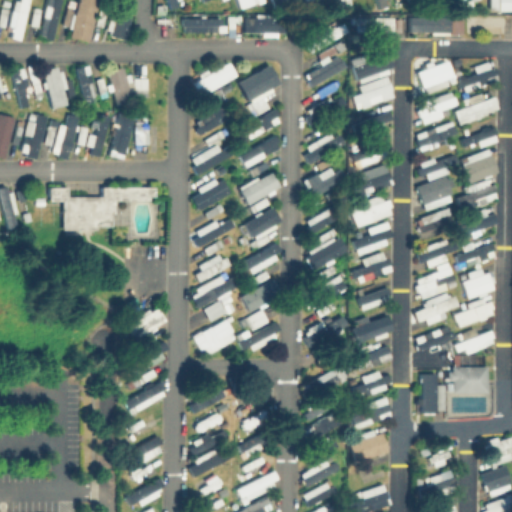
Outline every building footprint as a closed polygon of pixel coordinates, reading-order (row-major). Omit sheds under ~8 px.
[(28,0),(19,36),(8,33),(15,0),(28,0)] [(53,0),(61,2),(51,40),(39,37),(48,0),(53,0)] [(98,0),(87,42),(68,36),(71,27),(64,25),(68,10),(74,12),(77,0),(98,0)] [(123,0),(134,3),(123,39),(107,34),(116,0),(123,0)] [(232,0),(234,8),(261,1),(260,0),(232,0)] [(372,0),(375,9),(385,6),(383,0),(372,0)] [(41,8),(36,26),(30,24),(34,6),(41,8)] [(448,9),(461,9),(461,29),(448,29),(448,33),(409,33),(409,9),(448,9)] [(389,32),(389,16),(348,16),(348,32),(389,32)] [(219,17),(178,18),(178,32),(219,31),(219,17)] [(239,31),(280,32),(280,18),(240,17),(239,31)] [(344,32),(340,22),(300,41),(304,51),(344,32)] [(393,65),(356,83),(349,66),(385,49),(393,65)] [(305,84),(341,68),(336,56),(300,72),(305,84)] [(449,77),(421,87),(416,70),(443,61),(449,77)] [(188,82),(195,95),(232,75),(224,62),(188,82)] [(242,100),(275,83),(265,63),(232,81),(242,100)] [(28,108),(19,110),(8,67),(16,65),(28,108)] [(131,102),(115,106),(106,69),(121,65),(131,102)] [(96,103),(85,105),(75,69),(87,66),(96,103)] [(65,105),(54,109),(41,71),(52,67),(65,105)] [(497,80),(463,93),(458,81),(493,68),(497,80)] [(107,94),(100,96),(95,79),(102,76),(107,94)] [(393,96),(355,110),(348,90),(385,76),(393,96)] [(10,94),(4,96),(0,81),(0,77),(5,77),(10,94)] [(42,95),(36,97),(31,79),(37,77),(42,95)] [(74,95),(68,96),(63,79),(69,77),(74,95)] [(454,105),(422,117),(419,111),(420,110),(437,103),(435,97),(449,92),(454,105)] [(481,94),(483,100),(492,97),(497,110),(458,125),(453,111),(469,105),(467,100),(481,94)] [(190,121),(196,133),(222,119),(216,107),(190,121)] [(275,119),(270,108),(243,123),(249,133),(275,119)] [(391,123),(365,134),(363,127),(355,131),(354,130),(352,126),(387,111),(391,123)] [(46,115),(35,159),(22,156),(33,112),(46,115)] [(109,118),(96,156),(87,153),(99,114),(109,118)] [(131,116),(122,158),(109,155),(118,114),(131,116)] [(78,119),(66,157),(51,152),(61,123),(65,124),(68,115),(78,119)] [(0,116),(11,119),(1,157),(0,156),(0,116)] [(443,137),(420,147),(415,135),(449,122),(454,133),(443,137)] [(479,128),(465,133),(463,128),(478,122),(479,128)] [(21,126),(16,143),(11,142),(15,124),(21,126)] [(86,126),(81,143),(75,142),(80,124),(86,126)] [(53,126),(48,144),(42,142),(47,125),(53,126)] [(144,125),(131,125),(131,143),(144,143),(144,125)] [(490,127),(495,141),(478,149),(474,140),(463,145),(460,139),(490,127)] [(329,137),(327,133),(298,150),(305,162),(341,142),(336,133),(329,137)] [(240,164),(277,148),(271,136),(235,152),(240,164)] [(390,153),(356,167),(352,157),(386,143),(390,153)] [(224,145),(215,149),(213,144),(185,157),(192,171),(228,155),(224,145)] [(495,170),(468,181),(460,160),(486,149),(495,170)] [(458,161),(417,177),(413,168),(454,151),(458,161)] [(300,181),(308,196),(342,178),(334,164),(300,181)] [(391,186),(358,197),(353,183),(364,179),(362,173),(385,166),(391,186)] [(275,188),(268,172),(234,185),(241,201),(275,188)] [(187,196),(194,209),(226,192),(217,175),(193,189),(195,192),(187,196)] [(453,186),(417,198),(414,187),(450,175),(453,186)] [(493,196),(458,210),(453,196),(487,183),(493,196)] [(15,226),(9,228),(0,199),(0,185),(3,185),(15,226)] [(65,196),(100,195),(100,187),(156,186),(156,196),(148,196),(148,199),(114,199),(114,211),(109,211),(109,224),(97,224),(97,228),(61,229),(60,200),(47,200),(47,185),(65,185),(65,196)] [(380,196),(383,203),(387,202),(391,213),(357,226),(350,208),(380,196)] [(277,222),(267,205),(238,222),(248,239),(277,222)] [(496,222),(458,237),(454,226),(492,211),(496,222)] [(431,235),(423,239),(417,226),(444,213),(449,223),(430,232),(431,235)] [(187,232),(192,244),(230,227),(224,215),(187,232)] [(379,245),(357,253),(353,241),(387,229),(390,238),(378,242),(379,245)] [(453,250),(422,261),(417,249),(448,237),(453,250)] [(493,250),(459,263),(456,255),(490,242),(493,250)] [(272,261),(269,253),(275,251),(273,244),(238,257),(244,272),(272,261)] [(389,270),(359,283),(354,270),(364,266),(362,261),(381,252),(389,270)] [(477,264),(480,272),(488,268),(493,289),(466,296),(462,279),(470,277),(467,269),(477,264)] [(455,280),(418,294),(413,281),(450,267),(455,280)] [(185,291),(192,305),(232,287),(227,276),(218,281),(216,277),(185,291)] [(236,293),(242,309),(274,297),(268,280),(236,293)] [(388,300),(362,309),(358,299),(385,289),(388,300)] [(458,305),(416,323),(411,311),(453,293),(458,305)] [(494,313),(456,327),(450,313),(489,299),(494,313)] [(221,312),(216,300),(199,307),(204,319),(221,312)] [(134,334),(161,320),(154,307),(127,321),(134,334)] [(391,328),(352,345),(346,330),(385,313),(391,328)] [(323,336),(343,326),(338,315),(318,324),(323,336)] [(231,339),(222,319),(188,335),(197,355),(231,339)] [(275,328),(271,320),(237,338),(244,351),(272,336),(269,331),(275,328)] [(453,338),(416,352),(412,343),(449,328),(453,338)] [(493,342),(466,352),(456,347),(455,344),(489,332),(493,342)] [(156,341),(128,355),(135,370),(164,357),(156,341)] [(386,357),(352,372),(346,357),(380,343),(386,357)] [(485,366),(485,392),(452,392),(452,380),(447,380),(447,371),(452,371),(452,366),(485,366)] [(325,385),(334,382),(330,370),(312,376),(314,382),(323,380),(325,385)] [(388,378),(349,393),(346,386),(385,371),(388,378)] [(444,387),(444,412),(413,412),(413,389),(420,389),(420,375),(436,375),(435,387),(444,387)] [(119,398),(125,411),(163,396),(157,382),(119,398)] [(184,402),(187,411),(220,397),(217,389),(184,402)] [(390,416),(355,427),(351,415),(364,411),(362,405),(384,398),(390,416)] [(300,424),(304,436),(334,426),(330,415),(300,424)] [(385,451),(354,461),(347,441),(378,430),(385,451)] [(207,432),(185,440),(189,452),(211,444),(207,432)] [(511,435),(511,450),(488,460),(482,445),(511,433),(511,435)] [(235,443),(239,454),(260,446),(256,435),(235,443)] [(133,462),(159,451),(152,436),(126,447),(133,462)] [(457,458),(427,469),(426,465),(419,467),(416,458),(438,450),(437,446),(451,441),(457,458)] [(191,463),(184,467),(188,476),(219,461),(212,447),(189,458),(191,463)] [(302,485),(335,469),(329,456),(296,472),(302,485)] [(511,479),(486,487),(480,469),(506,461),(511,479)] [(275,483),(270,471),(232,486),(237,499),(275,483)] [(429,500),(421,503),(415,487),(433,480),(432,476),(444,471),(452,491),(429,500)] [(162,488),(156,477),(121,495),(126,504),(133,500),(135,503),(162,488)] [(303,505),(332,494),(327,481),(298,492),(303,505)] [(388,500),(358,511),(352,511),(348,500),(383,487),(388,500)] [(511,501),(511,507),(500,511),(481,511),(478,505),(509,493),(511,501)] [(232,509),(232,511),(259,511),(268,509),(264,497),(232,509)] [(454,511),(430,511),(440,507),(439,505),(448,500),(454,511)]
